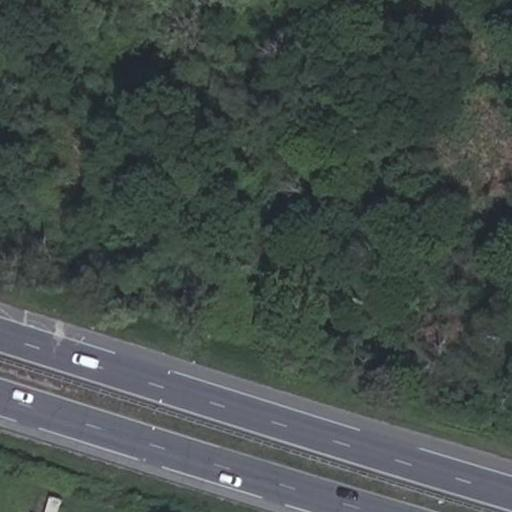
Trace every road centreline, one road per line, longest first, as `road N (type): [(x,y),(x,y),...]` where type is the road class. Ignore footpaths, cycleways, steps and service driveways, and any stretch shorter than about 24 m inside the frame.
road 1 (trunk): [(511,487),(0,327)]
road 2 (trunk): [(0,391),(390,511)]
